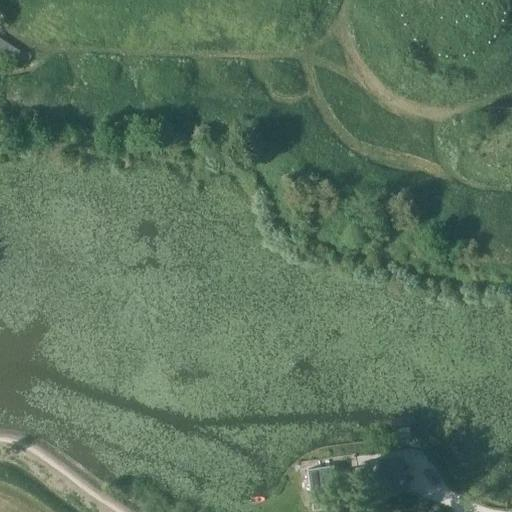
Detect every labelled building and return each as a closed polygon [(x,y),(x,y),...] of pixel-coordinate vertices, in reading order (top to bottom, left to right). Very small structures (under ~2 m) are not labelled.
[(201,44),(309,39),(334,0),(6,0),(16,30),(93,45),(201,44)] [(511,0),(355,0),(352,21),(377,73),(435,105),(472,102),(510,88),(511,86),(511,0)] [(0,45),(26,61),(31,54),(0,35),(0,45)] [(511,173),(511,109),(480,109),(455,127),(455,171),(511,173)] [(357,469),(309,477),(312,496),(314,511),(341,506),(339,495),(361,492),(374,490),(374,493),(395,490),(395,487),(407,484),(403,460),(395,462),(394,457),(364,462),(365,467),(357,468),(357,469)]
